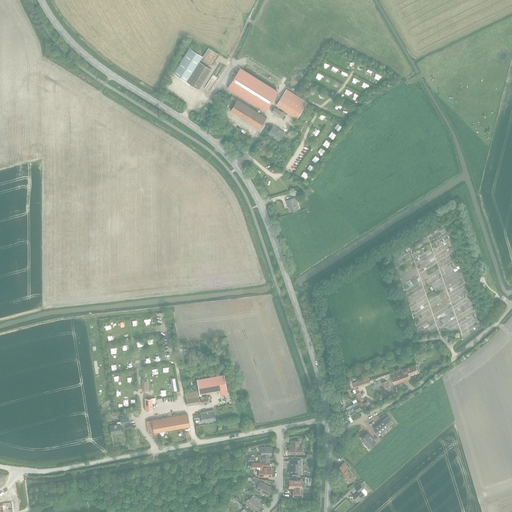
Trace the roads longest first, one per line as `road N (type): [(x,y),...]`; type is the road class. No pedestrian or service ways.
road 1 (secondary): [(327,419),(281,263),(243,176),(201,132),(88,58),(41,0)]
road 2 (unclassified): [(14,469),(49,471),(279,427)]
road 3 (residential): [(332,436),(455,357),(511,305)]
